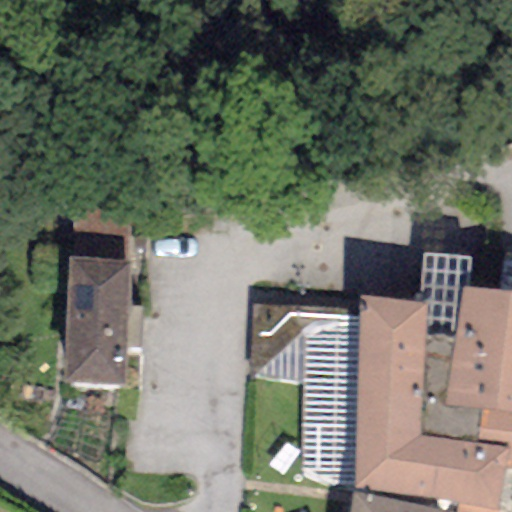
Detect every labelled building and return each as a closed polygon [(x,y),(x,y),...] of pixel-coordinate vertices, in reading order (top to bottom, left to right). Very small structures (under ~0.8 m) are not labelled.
[(71,198),(71,236),(133,237),(133,198),(71,198)] [(125,275),(72,273),(66,394),(118,397),(125,275)] [(511,307),(459,301),(452,351),(444,417),(481,422),(511,425),(511,307)] [(422,322),(364,317),(353,503),(416,511),(498,511),(503,477),(505,463),(477,459),(420,452),(421,350),(422,322)] [(444,417),(452,351),(421,350),(420,452),(477,459),(481,422),(444,417)] [(511,425),(481,422),(477,459),(505,463),(503,477),(511,477),(511,425)]
